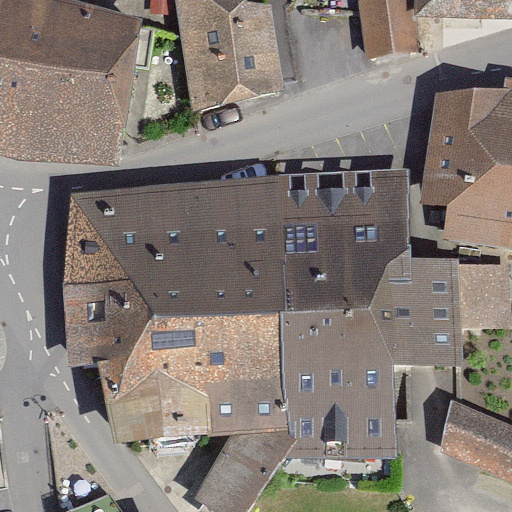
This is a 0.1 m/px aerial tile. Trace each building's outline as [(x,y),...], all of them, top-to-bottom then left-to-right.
[(0,0),(0,154),(19,161),(62,0),(0,0)] [(145,20),(72,0),(62,0),(19,161),(120,167),(145,20)] [(511,19),(511,0),(343,0),(349,67),(412,61),(408,14),(511,19)] [(160,6),(176,122),(267,101),(258,11),(160,6)] [(511,100),(460,97),(426,104),(410,204),(424,216),(425,245),(504,259),(510,271),(511,271),(511,100)] [(253,319),(269,472),(376,471),(368,386),(428,381),(434,338),(501,335),(501,271),(404,267),(393,176),(262,183),(253,319)] [(41,317),(253,319),(262,183),(50,205),(41,317)] [(239,511),(269,472),(253,319),(41,317),(44,375),(68,374),(80,461),(219,444),(169,511),(170,511),(239,511)] [(421,456),(511,494),(511,442),(440,412),(421,456)]
